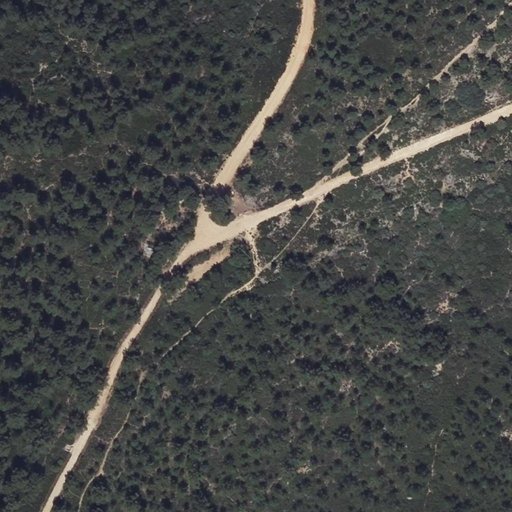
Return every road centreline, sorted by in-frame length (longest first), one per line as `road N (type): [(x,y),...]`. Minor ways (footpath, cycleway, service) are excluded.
road 1 (track): [(511,111),(258,218),(216,231),(199,227),(307,44),(311,0)]
road 2 (track): [(199,227),(125,343),(44,511)]
